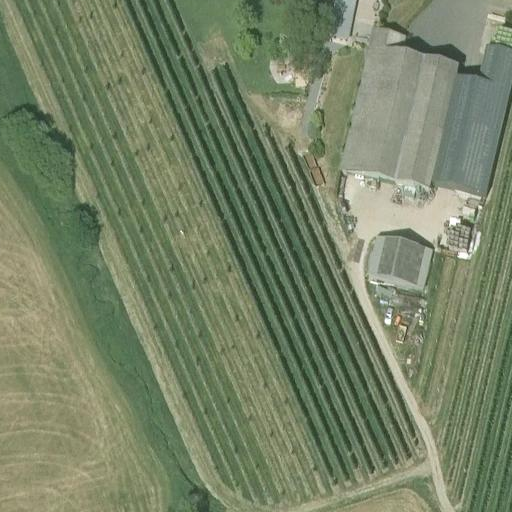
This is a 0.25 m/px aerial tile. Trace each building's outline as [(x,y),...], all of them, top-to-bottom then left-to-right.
[(297,0),(305,20),(317,16),(316,13),(311,0),(297,0)] [(311,0),(316,13),(319,12),(322,11),(325,10),(321,0),(311,0)] [(336,0),(334,13),(329,39),(349,43),(357,3),(355,2),(356,1),(356,0),(380,0),(384,1),(384,0),(336,0)] [(322,11),(319,12),(329,39),(334,13),(322,11)] [(374,33),(342,167),(487,200),(511,90),(511,58),(488,53),(480,87),(458,82),(460,72),(402,58),(406,40),(374,33)] [(425,292),(433,253),(377,241),(369,279),(425,292)]
